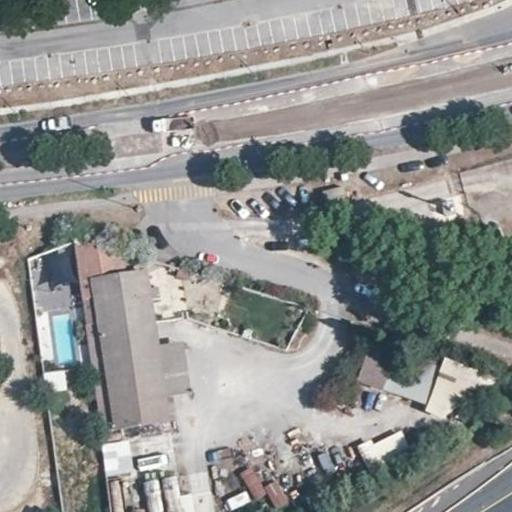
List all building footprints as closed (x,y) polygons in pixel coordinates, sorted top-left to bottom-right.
[(124,255),(74,239),(101,431),(169,421),(166,399),(158,347),(146,274),(120,277),(124,255)] [(371,342),(357,381),(431,407),(445,368),(371,342)] [(183,343),(158,347),(166,399),(192,394),(183,343)] [(44,373),(47,393),(68,389),(65,369),(44,373)] [(359,448),(369,470),(411,451),(401,429),(359,448)] [(264,489),(250,467),(240,474),(256,500),(267,493),(264,489)] [(121,468),(106,470),(110,508),(126,505),(121,468)] [(194,511),(194,492),(180,493),(179,478),(149,479),(150,511),(194,511)] [(288,503),(275,482),(264,489),(267,493),(278,510),(288,503)]
